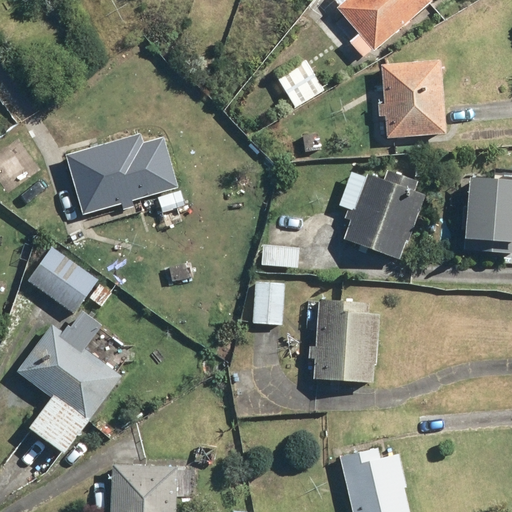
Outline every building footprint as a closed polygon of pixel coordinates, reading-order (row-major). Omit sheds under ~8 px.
[(427,6),(421,0),(347,0),(332,13),(369,56),(427,6)] [(301,63),(272,80),(291,111),(320,94),(301,63)] [(434,65),(375,69),(381,142),(440,137),(434,65)] [(254,100),(269,81),(254,70),(239,88),(254,100)] [(241,139),(266,124),(262,118),(280,108),(271,92),(228,119),(241,139)] [(158,140),(138,146),(136,137),(60,159),(78,219),(173,191),(158,140)] [(413,184),(383,174),(380,181),(364,175),(339,242),(362,258),(396,264),(421,197),(410,192),(413,184)] [(511,191),(511,189),(459,185),(454,249),(478,253),(507,253),(511,191)] [(296,251),(258,249),(257,271),(295,273),(296,251)] [(95,284),(48,250),(24,282),(71,317),(95,284)] [(188,262),(163,268),(168,290),(193,284),(188,262)] [(281,285),(252,283),(249,326),(279,328),(281,285)] [(366,306),(314,302),(308,384),(333,389),(368,388),(376,316),(365,315),(366,306)] [(46,328),(11,375),(82,427),(117,380),(46,328)] [(406,511),(394,455),(376,459),(374,452),(334,461),(345,511),(406,511)] [(170,511),(172,469),(107,466),(104,511),(170,511)]
